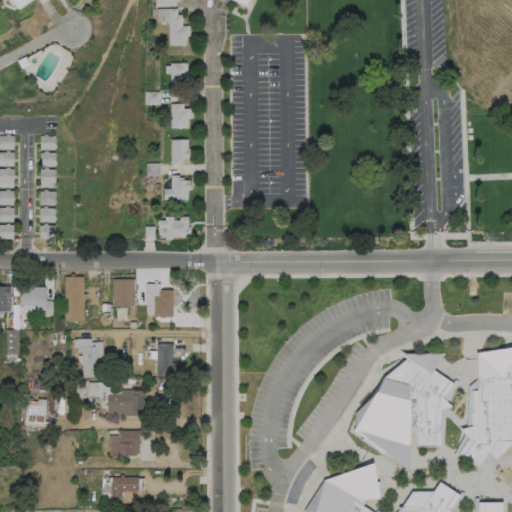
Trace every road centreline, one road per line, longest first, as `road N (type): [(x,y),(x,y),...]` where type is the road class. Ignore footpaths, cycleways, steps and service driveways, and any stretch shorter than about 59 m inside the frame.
road 1 (residential): [(511,261),(0,263)]
road 2 (residential): [(221,511),(220,261)]
